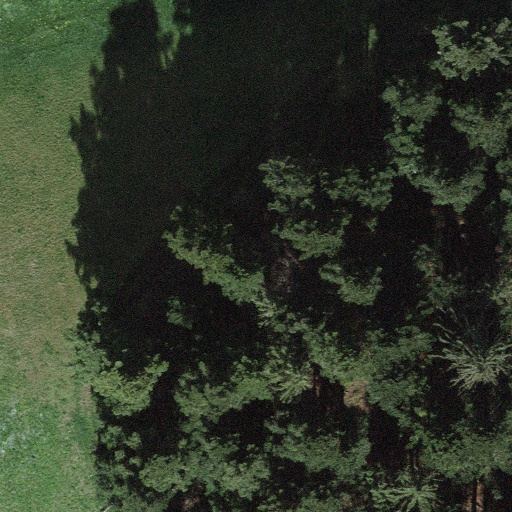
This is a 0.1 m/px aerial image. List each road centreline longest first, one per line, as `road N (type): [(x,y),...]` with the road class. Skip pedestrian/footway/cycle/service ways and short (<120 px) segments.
road 1 (track): [(0,30),(29,21),(511,8)]
road 2 (track): [(29,21),(117,493),(127,511)]
